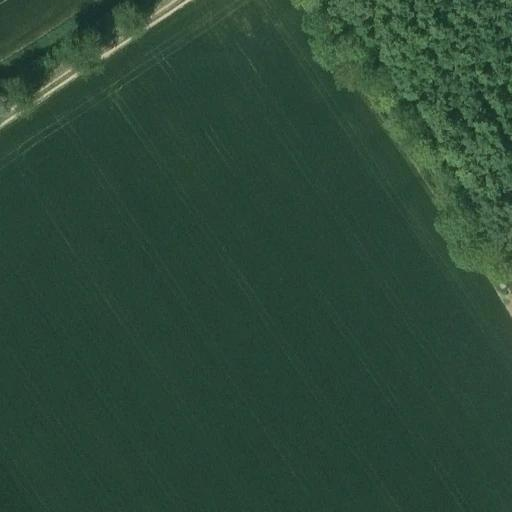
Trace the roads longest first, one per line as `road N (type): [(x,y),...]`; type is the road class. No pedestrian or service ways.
road 1 (track): [(336,0),(511,232)]
road 2 (track): [(0,122),(183,0)]
